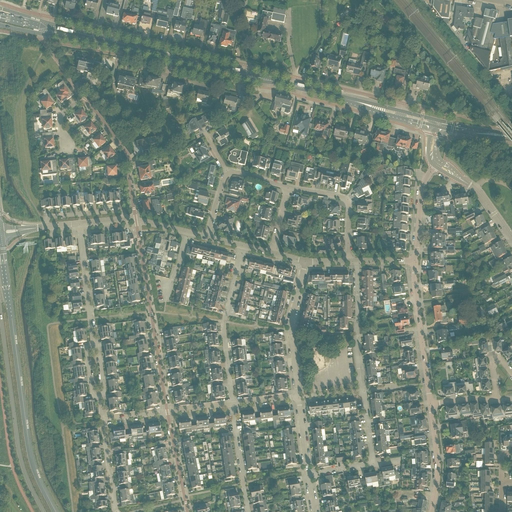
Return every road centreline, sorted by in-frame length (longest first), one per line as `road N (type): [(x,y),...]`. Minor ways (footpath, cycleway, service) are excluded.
road 1 (secondary): [(55,511),(29,449),(0,250)]
road 2 (secondary): [(0,305),(19,452),(43,511)]
road 3 (residential): [(242,72),(244,65),(50,17)]
road 4 (residential): [(167,413),(135,220)]
road 5 (residential): [(231,405),(223,321),(242,246)]
road 6 (residential): [(414,262),(431,403)]
road 7 (residential): [(135,220),(128,155),(84,98)]
road 8 (unclassified): [(375,465),(357,333)]
road 9 (secondary): [(220,70),(92,40)]
road 10 (residential): [(401,111),(403,103),(297,78),(299,87)]
road 11 (residential): [(348,263),(348,202),(286,187)]
road 12 (residential): [(93,346),(80,224)]
